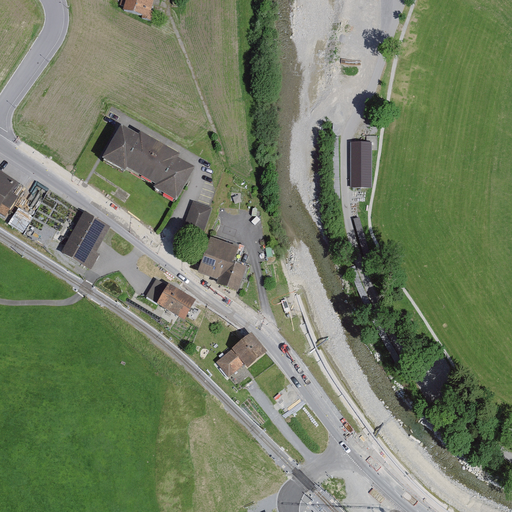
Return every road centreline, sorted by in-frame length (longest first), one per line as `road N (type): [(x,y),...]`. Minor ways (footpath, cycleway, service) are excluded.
road 1 (tertiary): [(419,511),(348,444),(258,330),(0,143)]
road 2 (unclassified): [(402,0),(345,149),(356,272),(381,323),(457,423),(511,457)]
